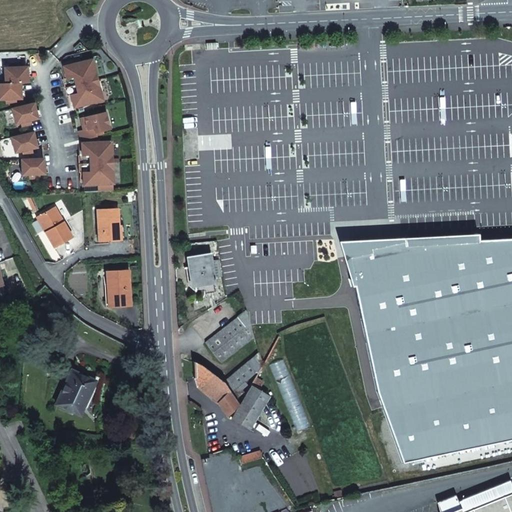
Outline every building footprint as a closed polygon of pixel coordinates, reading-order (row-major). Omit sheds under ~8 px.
[(91,59),(62,67),(65,79),(62,80),(66,97),(70,96),(73,108),(102,101),(91,59)] [(4,84),(0,84),(0,100),(5,100),(10,103),(14,100),(21,100),(20,84),(28,83),(26,67),(19,67),(19,64),(10,64),(10,68),(3,68),(4,84)] [(33,103),(11,109),(15,125),(22,123),(27,125),(30,121),(37,119),(33,103)] [(106,113),(84,118),(86,124),(82,125),(83,131),(78,132),(80,141),(96,137),(95,134),(110,131),(106,113)] [(33,132),(11,138),(15,153),(22,152),(27,154),(29,150),(37,148),(33,132)] [(111,141),(81,143),(82,155),(78,156),(79,173),(82,173),(83,185),(97,185),(113,184),(111,141)] [(43,158),(21,160),(22,176),(29,175),(33,179),(37,175),(44,174),(43,158)] [(48,231),(45,232),(54,247),(72,237),(55,207),(39,216),(48,231)] [(119,240),(119,226),(118,208),(96,210),(98,241),(119,240)] [(37,218),(45,232),(48,231),(39,216),(37,218)] [(511,238),(477,240),(477,234),(336,241),(349,286),(352,285),(373,391),(399,464),(511,440),(511,238)] [(187,256),(191,284),(197,284),(198,289),(204,288),(205,293),(215,292),(213,277),(221,276),(218,259),(210,260),(209,253),(187,256)] [(106,271),(107,284),(108,299),(117,298),(117,307),(130,306),(128,270),(106,271)] [(108,299),(107,284),(104,284),(106,307),(117,307),(117,298),(108,299)] [(254,336),(246,310),(206,342),(222,362),(254,336)] [(258,370),(262,361),(259,351),(225,381),(239,397),(245,392),(243,389),(248,384),(246,381),(258,370)] [(193,361),(193,378),(196,385),(218,402),(227,414),(239,403),(223,381),(201,364),(193,361)] [(68,377),(56,404),(72,411),(79,396),(87,399),(96,381),(75,372),(71,379),(68,377)] [(250,384),(240,404),(240,405),(232,419),(249,429),(269,396),(250,384)] [(79,396),(72,411),(80,415),(87,399),(79,396)] [(239,456),(242,463),(262,457),(260,450),(239,456)] [(511,511),(511,485),(509,479),(460,499),(461,500),(457,501),(460,508),(448,511),(511,511)] [(448,511),(460,508),(457,501),(454,494),(438,501),(442,511),(448,511)]
